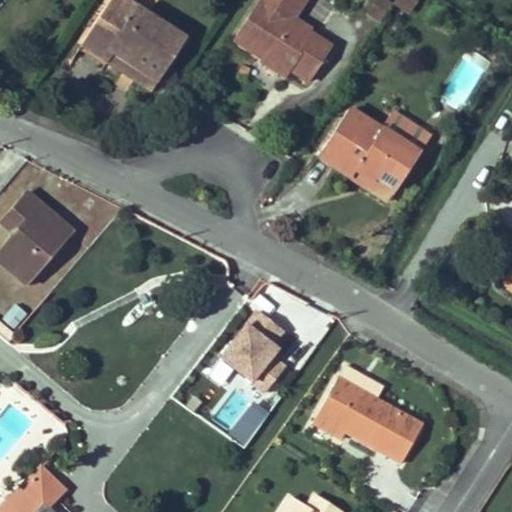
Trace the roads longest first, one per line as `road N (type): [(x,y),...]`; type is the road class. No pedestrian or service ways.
road 1 (residential): [(0,122),(233,234),(511,388)]
road 2 (unknown): [(253,245),(113,437)]
road 3 (unknown): [(379,313),(511,139)]
road 4 (unknown): [(113,437),(0,347)]
